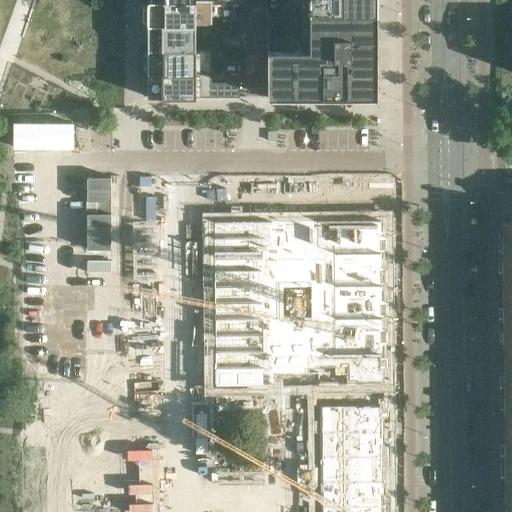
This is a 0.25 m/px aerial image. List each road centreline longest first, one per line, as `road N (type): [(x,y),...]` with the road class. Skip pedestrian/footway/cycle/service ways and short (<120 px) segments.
road 1 (residential): [(52,120),(51,166),(435,163)]
road 2 (tertiary): [(450,511),(448,226)]
